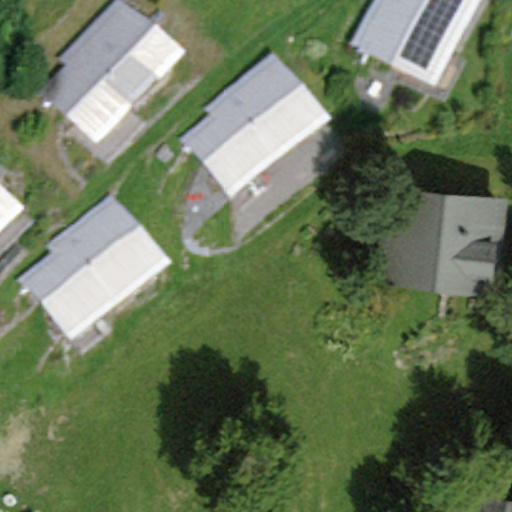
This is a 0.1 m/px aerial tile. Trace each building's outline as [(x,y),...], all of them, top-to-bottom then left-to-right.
[(398,72),(426,87),(442,57),(472,0),(390,0),(383,14),(369,6),(351,41),(365,48),(363,53),(398,72)] [(390,0),(372,0),(369,6),(383,14),(390,0)] [(90,25),(102,36),(122,16),(110,5),(90,25)] [(70,121),(92,143),(124,110),(170,63),(122,16),(102,36),(90,25),(57,59),(68,71),(44,96),(70,121)] [(442,57),(426,87),(398,72),(393,82),(439,106),(460,66),(442,57)] [(202,108),(212,121),(273,74),(263,61),(202,108)] [(255,174),(315,128),(273,74),(212,121),(185,142),(208,171),(227,196),(255,174)] [(58,134),(99,174),(143,129),(124,110),(92,143),(70,121),(58,134)] [(255,174),(227,196),(208,171),(204,174),(236,215),(267,190),(255,174)] [(379,265),(483,277),(492,201),(388,189),(379,265)] [(0,255),(28,226),(0,198),(0,209),(8,218),(0,225),(0,255)] [(46,245),(56,257),(111,215),(101,202),(46,245)] [(0,225),(8,218),(0,209),(0,225)] [(95,319),(155,272),(111,215),(56,257),(23,282),(48,315),(67,340),(95,319)] [(95,319),(67,340),(48,315),(45,318),(76,359),(107,335),(95,319)] [(511,511),(511,503),(456,494),(452,511),(511,511)]
